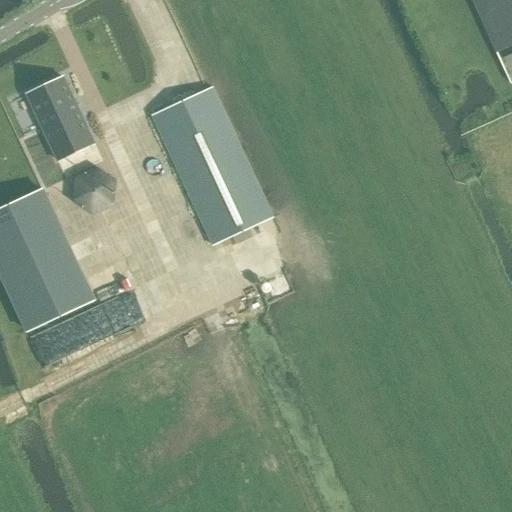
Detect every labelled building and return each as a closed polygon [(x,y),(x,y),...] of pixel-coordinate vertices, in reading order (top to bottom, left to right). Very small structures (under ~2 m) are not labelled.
[(511,0),(473,0),(497,54),(511,46),(511,0)] [(510,84),(511,82),(511,58),(501,63),(510,84)] [(63,78),(26,95),(58,163),(95,146),(63,78)] [(212,245),(218,243),(273,218),(213,88),(153,116),(212,245)] [(75,179),(73,202),(92,216),(113,206),(115,182),(96,169),(75,179)] [(42,190),(0,210),(0,273),(28,333),(94,302),(42,190)]
